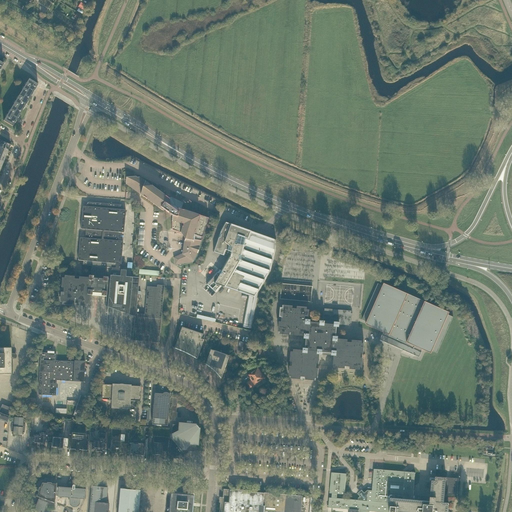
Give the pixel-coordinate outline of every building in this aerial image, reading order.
[(82,0),(81,0),(78,9),(84,11),(87,2),(82,0)] [(29,98),(37,84),(29,79),(21,93),(29,98)] [(21,112),(29,98),(21,93),(12,107),(21,112)] [(12,126),(21,112),(12,107),(4,121),(12,126)] [(8,150),(11,144),(3,141),(0,147),(8,150)] [(0,153),(6,156),(8,150),(0,147),(0,153)] [(169,198),(164,194),(139,177),(127,178),(127,185),(163,210),(165,210),(172,215),(172,229),(185,234),(182,254),(174,257),(175,265),(192,262),(196,255),(208,218),(181,209),(183,203),(171,197),(169,198)] [(101,295),(103,296),(105,296),(104,297),(106,297),(105,306),(135,316),(144,317),(145,314),(136,314),(139,277),(110,275),(110,278),(108,278),(108,277),(105,276),(106,267),(115,268),(116,263),(121,264),(123,241),(118,240),(119,232),(124,232),(126,210),(121,209),(121,205),(88,202),(88,206),(83,206),(81,229),(86,229),(85,238),(80,237),(78,260),(83,261),(83,265),(92,266),(91,275),(89,275),(88,277),(79,276),(79,279),(74,278),(74,276),(65,275),(64,278),(62,277),(61,287),(62,287),(62,288),(60,288),(59,288),(59,289),(59,290),(60,291),(62,291),(62,292),(61,292),(60,302),(62,302),(62,304),(72,305),(72,303),(77,303),(76,305),(86,306),(86,304),(89,304),(90,294),(92,295),(92,292),(102,293),(101,295)] [(241,229),(242,226),(239,225),(238,228),(225,223),(223,226),(221,230),(213,251),(214,251),(225,255),(225,256),(226,253),(230,254),(221,270),(220,269),(219,269),(206,283),(207,283),(217,292),(216,292),(217,293),(223,285),(237,290),(238,289),(242,292),(249,294),(244,317),(242,325),(243,325),(242,327),(252,329),(259,292),(271,271),(276,249),(276,242),(241,229)] [(449,312),(405,292),(384,283),(383,285),(378,283),(362,319),(367,322),(366,324),(384,332),(383,335),(382,335),(380,339),(380,340),(381,338),(404,349),(404,350),(419,357),(423,349),(431,353),(432,351),(437,353),(453,317),(448,314),(449,312)] [(313,286),(282,284),(280,299),(311,302),(313,286)] [(144,324),(153,325),(161,326),(161,319),(164,285),(157,285),(157,287),(147,286),(145,314),(144,317),(144,324)] [(352,313),(348,313),(325,311),(323,311),(323,320),(320,320),(320,323),(311,322),(311,319),(309,319),(309,310),(307,309),(307,307),(297,306),(297,308),(293,308),(293,306),(283,305),(283,307),(280,307),(280,317),(282,317),(282,322),(279,321),(278,331),(281,331),(281,334),(290,335),(291,332),(295,333),(295,335),(305,336),(304,338),(307,338),(306,348),(303,348),(303,350),(294,349),(293,352),(291,351),(290,361),(293,361),(292,366),(290,366),(289,375),(291,376),(291,378),(301,379),(301,377),(306,377),(305,379),(315,380),(316,378),(318,378),(319,368),(316,368),(317,363),(319,364),(320,354),(322,354),(323,352),(327,352),(332,353),(332,355),(335,355),(334,365),(336,365),(336,366),(345,367),(345,366),(350,366),(350,367),(360,368),(360,367),(361,367),(362,358),(361,357),(361,353),(362,353),(363,343),(362,343),(362,342),(352,341),(352,342),(348,342),(348,341),(339,340),(339,339),(338,339),(338,336),(336,336),(337,327),(339,327),(339,324),(349,325),(349,323),(352,323),(352,313)] [(199,312),(198,315),(217,320),(218,317),(199,312)] [(144,317),(135,316),(133,340),(159,343),(160,333),(161,326),(153,325),(144,324),(144,317)] [(182,347),(189,349),(189,350),(190,351),(191,351),(191,350),(193,351),(192,352),(192,353),(193,354),(193,355),(194,356),(195,356),(198,357),(197,359),(198,359),(204,339),(202,338),(203,333),(183,327),(175,348),(176,348),(177,345),(181,346),(181,347),(182,347)] [(0,373),(11,374),(11,347),(0,347),(0,373)] [(230,355),(217,351),(211,349),(206,364),(207,364),(207,363),(215,365),(215,366),(215,367),(216,367),(217,367),(217,366),(218,367),(218,368),(218,370),(219,372),(220,373),(221,374),(222,375),(221,378),(222,378),(230,355)] [(56,353),(54,353),(40,352),(40,354),(38,395),(56,395),(57,380),(84,381),(85,361),(74,360),(74,361),(56,361),(56,353)] [(250,388),(255,384),(264,378),(258,368),(248,375),(251,379),(247,383),(250,388)] [(119,385),(102,384),(102,390),(101,391),(101,392),(102,393),(102,399),(112,400),(112,414),(128,415),(129,401),(140,401),(140,395),(141,395),(141,394),(141,393),(141,392),(140,392),(141,386),(124,385),(122,385),(121,385),(120,385),(119,385)] [(152,424),(167,425),(170,398),(170,397),(170,396),(170,395),(169,394),(169,393),(168,393),(167,392),(166,392),(165,392),(164,392),(163,392),(163,393),(162,392),(160,392),(160,391),(155,388),(152,424)] [(181,417),(181,412),(176,412),(177,398),(172,398),(170,420),(175,420),(176,417),(181,417)] [(0,411),(9,415),(12,408),(2,404),(0,409),(0,411)] [(9,416),(0,412),(0,418),(7,421),(9,416)] [(11,431),(14,432),(13,434),(16,434),(16,435),(19,435),(19,434),(21,434),(22,432),(24,432),(25,424),(22,424),(23,418),(20,418),(20,417),(17,417),(15,417),(14,423),(12,423),(11,431)] [(30,428),(29,437),(30,437),(30,435),(33,435),(33,437),(32,444),(37,444),(37,446),(42,446),(42,445),(44,445),(45,440),(48,440),(49,428),(45,428),(45,431),(41,430),(41,432),(34,431),(34,428),(35,419),(31,418),(30,426),(32,426),(32,428),(30,428)] [(41,419),(40,423),(42,424),(42,428),(45,428),(49,428),(50,420),(49,420),(41,419)] [(196,425),(196,424),(179,422),(178,425),(172,424),(169,457),(184,459),(184,453),(187,451),(195,451),(196,445),(198,445),(200,428),(199,427),(199,425),(196,425)] [(85,440),(86,433),(72,432),(71,436),(68,436),(68,438),(68,447),(72,447),(72,449),(71,449),(83,450),(82,450),(83,440),(85,440)] [(94,439),(95,432),(90,432),(89,442),(90,442),(90,441),(93,441),(92,449),(96,449),(96,451),(102,452),(102,450),(104,450),(106,433),(99,433),(98,439),(94,439)] [(169,437),(162,437),(154,436),(153,442),(152,454),(153,455),(154,455),(155,456),(156,456),(157,456),(158,456),(159,455),(160,455),(161,450),(163,450),(163,451),(167,452),(169,437)] [(63,448),(64,438),(53,437),(52,446),(57,447),(57,446),(59,446),(59,447),(60,448),(61,448),(62,448),(63,448)] [(115,441),(115,440),(113,439),(112,440),(111,440),(110,451),(115,452),(114,453),(123,453),(124,443),(124,441),(115,441)] [(137,443),(137,440),(133,440),(133,443),(131,442),(130,453),(136,454),(136,453),(137,453),(138,454),(138,455),(139,455),(140,455),(142,455),(143,443),(137,443)] [(346,474),(332,472),(330,493),(332,493),(332,498),(329,497),(329,505),(328,507),(343,508),(350,509),(349,511),(369,511),(370,511),(376,511),(382,511),(447,511),(448,510),(448,508),(449,503),(444,502),(445,485),(448,486),(448,494),(457,495),(458,478),(435,476),(435,480),(432,480),(430,501),(415,500),(415,499),(430,500),(430,496),(413,495),(414,483),(415,472),(410,472),(405,471),(405,473),(402,473),(402,471),(395,471),(374,469),(373,483),(372,489),(372,490),(372,491),(368,490),(364,493),(363,492),(360,495),(361,496),(360,496),(359,497),(359,500),(337,498),(337,494),(344,494),(346,474)] [(51,483),(51,482),(47,482),(47,483),(42,482),(41,485),(40,487),(39,487),(38,491),(36,496),(39,497),(35,510),(32,509),(31,509),(31,510),(31,511),(33,511),(43,511),(44,511),(45,511),(45,510),(44,510),(47,502),(48,500),(49,501),(54,503),(55,496),(58,496),(70,497),(70,501),(70,503),(72,506),(74,506),(77,506),(79,504),(80,502),(80,501),(81,501),(80,511),(86,511),(88,493),(85,492),(86,489),(74,488),(75,486),(75,485),(74,485),(73,485),(72,485),(72,486),(72,488),(56,487),(56,483),(51,483)] [(99,490),(97,490),(97,486),(91,486),(89,511),(108,511),(109,506),(108,506),(106,504),(106,503),(109,504),(109,503),(107,503),(108,490),(99,490)] [(141,490),(125,489),(120,488),(120,489),(118,511),(138,511),(140,490),(141,490)] [(260,492),(224,489),(223,497),(221,497),(220,511),(260,511),(261,509),(265,510),(266,493),(260,492)] [(191,511),(193,495),(178,493),(171,493),(170,500),(169,511),(191,511)] [(300,511),(302,496),(266,493),(265,510),(261,509),(260,511),(300,511)]
